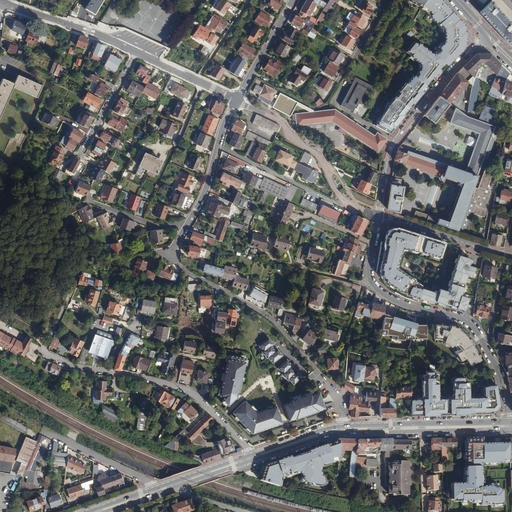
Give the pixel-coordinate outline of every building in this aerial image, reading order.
[(102,0),(90,0),(85,9),(94,14),(102,0)] [(171,49),(206,0),(110,0),(98,21),(103,23),(108,26),(124,27),(171,49)] [(228,7),(230,4),(224,0),(220,0),(215,9),(223,14),(225,11),(228,7)] [(277,9),(282,1),(280,0),(270,0),(268,3),(277,9)] [(309,0),(305,0),(299,11),(300,12),(305,15),(309,16),(316,4),(313,2),(309,0)] [(329,0),(325,6),(328,8),(328,9),(333,1),(337,3),(338,0),(329,0)] [(362,0),(358,8),(361,10),(368,15),(371,11),(370,10),(368,9),(370,6),(366,4),(367,2),(363,0),(362,0)] [(425,0),(422,7),(421,9),(424,12),(429,17),(445,34),(445,44),(437,53),(432,54),(419,43),(418,44),(415,42),(408,50),(412,54),(410,56),(414,59),(421,65),(421,69),(417,73),(419,75),(416,78),(425,86),(433,77),(434,78),(437,74),(440,70),(445,61),(448,65),(454,59),(453,58),(456,55),(457,56),(464,48),(464,42),(464,36),(464,32),(464,25),(462,23),(453,13),(445,5),(440,0),(425,0)] [(511,12),(500,0),(492,0),(480,12),(511,46),(511,12)] [(269,17),(271,14),(265,11),(261,8),(259,11),(260,11),(254,21),(260,24),(261,24),(265,27),(271,18),(269,17)] [(15,15),(8,14),(7,21),(14,22),(15,15)] [(220,19),(221,18),(214,14),(205,27),(211,31),(213,29),(218,32),(221,28),(223,29),(227,23),(220,19)] [(354,14),(349,21),(360,28),(362,25),(360,24),(363,19),(356,15),(354,14)] [(303,19),(295,15),(291,23),(299,27),(303,19)] [(309,21),(306,19),(304,23),(308,25),(305,31),(303,30),(300,33),(306,37),(307,35),(309,31),(312,28),(314,24),(309,21)] [(360,28),(349,21),(343,31),(355,38),(362,29),(360,28)] [(211,34),(212,32),(211,31),(205,27),(201,24),(199,27),(192,37),(196,40),(198,37),(203,41),(204,40),(206,41),(212,45),(217,38),(211,34)] [(259,36),(262,32),(255,27),(247,39),(253,42),(258,35),(259,36)] [(290,44),(297,31),(289,27),(282,39),(290,44)] [(18,44),(24,32),(16,29),(12,39),(13,39),(12,42),(18,44)] [(27,41),(32,43),(36,44),(37,41),(44,43),(46,37),(39,35),(40,34),(29,30),(25,40),(27,41)] [(88,38),(79,35),(76,46),(85,49),(88,38)] [(354,41),(345,35),(340,44),(349,49),(354,41)] [(105,47),(95,42),(90,52),(101,57),(105,47)] [(289,47),(280,42),(274,52),(283,58),(289,47)] [(239,57),(247,62),(254,50),(243,43),(238,51),(239,52),(237,56),(239,57)] [(14,55),(17,47),(11,44),(10,44),(7,52),(14,55)] [(199,52),(205,57),(210,50),(204,46),(199,52)] [(333,49),(327,60),(337,66),(344,55),(333,49)] [(121,59),(111,53),(110,54),(107,60),(103,66),(114,72),(121,59)] [(301,57),(296,53),(292,59),(298,62),(301,57)] [(448,83),(444,89),(448,92),(445,95),(451,100),(453,101),(467,82),(472,83),(477,69),(491,55),(490,54),(486,54),(482,54),(476,54),(457,72),(448,83)] [(494,58),(491,55),(477,69),(472,83),(468,111),(474,112),(479,82),(480,81),(488,85),(491,86),(501,64),(497,60),(494,58)] [(368,62),(373,65),(376,60),(368,56),(364,62),(367,64),(368,62)] [(247,70),(251,65),(247,62),(239,57),(232,67),(231,67),(228,71),(240,78),(243,75),(240,73),(244,68),(247,70)] [(281,66),(283,63),(277,60),(275,63),(269,59),(263,69),(267,71),(269,72),(268,74),(273,77),(280,66),(281,66)] [(218,80),(225,69),(217,63),(210,74),(218,80)] [(337,68),(329,63),(323,72),(332,77),(337,68)] [(496,98),(498,99),(504,83),(509,75),(510,73),(505,68),(501,64),(491,86),(489,92),(497,96),(496,98)] [(145,79),(143,82),(146,84),(147,82),(150,77),(145,74),(148,69),(140,65),(135,74),(145,79)] [(303,81),(306,76),(296,69),(288,81),(296,86),(300,79),(303,81)] [(98,76),(91,73),(88,78),(95,81),(98,87),(95,94),(102,98),(109,86),(97,80),(99,77),(98,76)] [(37,97),(42,85),(29,80),(18,75),(17,77),(14,84),(3,78),(0,84),(0,115),(13,87),(37,97)] [(504,83),(498,99),(511,104),(511,99),(511,85),(509,85),(510,82),(511,78),(511,76),(509,75),(504,83)] [(330,83),(332,81),(328,79),(327,81),(323,78),(320,76),(319,79),(321,81),(318,86),(326,91),(331,83),(330,83)] [(427,88),(425,86),(416,78),(413,76),(406,84),(405,83),(398,92),(400,93),(396,98),(395,97),(391,102),(375,127),(390,135),(393,130),(405,116),(413,106),(421,95),(427,88)] [(383,153),(380,150),(387,139),(376,132),(375,134),(354,120),(327,102),(317,109),(255,77),(247,91),(269,108),(275,109),(285,118),(293,129),(308,138),(324,145),(332,148),(380,172),(383,153)] [(346,94),(358,101),(363,103),(371,86),(366,83),(365,83),(360,80),(355,78),(354,78),(346,94)] [(142,91),(144,88),(132,81),(127,90),(139,97),(142,91)] [(147,82),(146,84),(144,88),(142,91),(156,99),(161,90),(147,82)] [(187,90),(174,83),(170,92),(183,98),(184,97),(187,99),(190,92),(187,90)] [(88,109),(94,112),(101,99),(87,92),(83,101),(90,105),(88,109)] [(358,101),(346,94),(340,105),(352,112),(358,101)] [(449,103),(439,96),(437,94),(397,145),(400,147),(408,149),(407,151),(465,172),(477,175),(483,156),(487,158),(500,162),(505,137),(506,134),(506,131),(494,126),(489,125),(477,121),(467,116),(455,108),(449,103)] [(127,102),(120,98),(113,110),(117,113),(118,112),(121,113),(122,111),(127,114),(130,109),(125,106),(127,102)] [(206,109),(210,111),(219,114),(224,104),(211,99),(206,109)] [(323,103),(319,99),(314,104),(317,107),(323,103)] [(172,115),(181,119),(186,106),(178,102),(172,115)] [(78,124),(87,128),(93,115),(86,111),(86,112),(83,110),(80,115),(82,117),(78,124)] [(40,122),(51,126),(55,117),(44,112),(40,122)] [(127,121),(113,113),(107,124),(121,132),(127,121)] [(264,118),(256,114),(252,123),(258,126),(259,124),(276,133),(280,126),(264,118)] [(217,119),(208,115),(202,130),(211,134),(217,119)] [(173,130),(175,131),(177,125),(163,119),(159,129),(163,131),(162,133),(170,137),(172,133),(173,130)] [(242,129),(244,125),(244,124),(236,120),(234,124),(233,126),(231,130),(239,134),(242,129)] [(76,129),(71,137),(71,138),(77,142),(78,143),(83,134),(76,129)] [(108,133),(103,131),(100,136),(104,137),(103,138),(104,139),(103,141),(106,143),(107,142),(116,147),(120,140),(114,137),(108,133)] [(268,149),(271,143),(247,131),(244,137),(252,141),(256,143),(268,149)] [(210,136),(199,132),(195,144),(196,144),(194,150),(201,153),(204,148),(205,148),(210,136)] [(243,137),(234,133),(228,145),(237,149),(243,137)] [(70,138),(69,139),(66,145),(72,149),(77,142),(71,138),(70,138)] [(253,148),(256,143),(252,141),(245,155),(249,156),(253,148)] [(100,154),(106,144),(102,142),(100,145),(96,143),(92,150),(96,152),(96,153),(97,154),(98,153),(100,154)] [(486,242),(500,162),(487,158),(483,156),(477,175),(465,172),(407,151),(408,149),(400,147),(397,145),(396,147),(394,152),(392,160),(385,209),(486,242)] [(56,146),(54,151),(63,155),(65,150),(56,146)] [(264,153),(253,148),(249,156),(249,157),(260,162),(264,153)] [(288,165),(293,168),(296,162),(291,159),(292,156),(279,150),(275,159),(288,166),(288,165)] [(63,155),(54,151),(48,163),(52,165),(53,162),(59,165),(64,155),(63,155)] [(311,155),(304,152),(299,163),(305,166),(311,155)] [(162,161),(145,153),(139,166),(156,174),(162,161)] [(196,171),(201,159),(191,154),(188,161),(190,162),(188,168),(196,171)] [(245,163),(228,155),(226,159),(222,168),(234,173),(238,165),(242,167),(245,163)] [(75,158),(70,167),(68,170),(73,173),(80,161),(75,158)] [(98,167),(105,172),(110,175),(116,164),(106,158),(103,162),(102,163),(100,162),(98,167)] [(511,160),(506,160),(503,174),(511,176),(511,160)] [(299,163),(296,162),(293,168),(292,170),(301,174),(300,176),(301,178),(305,179),(307,179),(307,181),(310,182),(312,181),(314,182),(316,178),(315,178),(317,173),(316,172),(305,166),(299,163)] [(89,178),(93,179),(100,182),(105,172),(98,167),(95,165),(94,168),(92,171),(91,171),(90,174),(90,175),(89,178)] [(54,176),(61,180),(64,173),(57,169),(54,176)] [(376,174),(368,169),(364,177),(358,173),(356,177),(361,179),(371,184),(371,185),(376,174)] [(185,192),(187,193),(187,192),(189,192),(190,190),(189,189),(188,188),(189,188),(188,187),(189,185),(190,183),(189,182),(190,180),(192,176),(183,172),(176,189),(185,192)] [(240,181),(236,179),(223,173),(219,180),(223,182),(221,185),(228,188),(229,185),(237,188),(240,181)] [(283,200),(288,189),(263,178),(262,180),(245,173),(241,181),(267,193),(282,200),(283,200)] [(371,184),(361,179),(356,189),(366,194),(371,184)] [(87,195),(88,192),(90,186),(78,182),(74,192),(80,194),(80,193),(83,194),(87,195)] [(296,187),(290,184),(288,189),(283,200),(289,203),(296,187)] [(111,202),(117,188),(116,188),(107,185),(104,193),(103,193),(102,192),(100,197),(101,198),(111,202)] [(187,193),(185,192),(176,189),(171,203),(183,208),(187,197),(190,198),(191,194),(187,193)] [(241,193),(231,189),(226,200),(236,205),(241,193)] [(510,201),(511,192),(507,191),(507,190),(503,189),(503,191),(501,191),(499,198),(496,198),(495,202),(499,202),(500,199),(510,201)] [(135,211),(140,197),(131,194),(128,202),(125,201),(124,206),(126,207),(126,208),(135,211)] [(317,206),(302,198),(299,205),(315,211),(317,206)] [(283,200),(282,200),(273,220),(284,225),(286,221),(287,222),(293,209),(291,208),(293,205),(289,203),(283,200)] [(211,203),(206,214),(217,218),(219,212),(224,214),(226,208),(211,203)] [(164,220),(168,207),(158,204),(154,216),(164,220)] [(84,206),(82,207),(78,209),(76,210),(82,223),(93,219),(89,212),(91,212),(91,211),(88,205),(85,206),(84,206)] [(318,212),(335,220),(339,213),(322,205),(318,212)] [(506,214),(496,212),(495,222),(504,225),(506,214)] [(96,217),(102,229),(103,229),(106,227),(110,226),(110,225),(112,224),(110,219),(108,219),(105,213),(104,214),(96,217)] [(350,223),(347,229),(360,235),(367,221),(354,215),(351,220),(354,221),(352,224),(350,223)] [(134,226),(135,222),(123,218),(119,226),(119,227),(129,231),(131,227),(132,225),(134,226)] [(214,239),(221,242),(228,222),(221,220),(215,236),(214,239)] [(162,238),(161,230),(149,232),(151,245),(161,244),(160,238),(162,238)] [(435,282),(425,279),(422,287),(399,271),(397,270),(401,254),(402,251),(428,254),(432,255),(441,258),(445,245),(396,230),(396,231),(395,232),(394,232),(393,233),(392,234),(391,234),(390,235),(389,236),(388,237),(386,237),(384,246),(386,247),(383,262),(381,262),(380,272),(381,273),(381,274),(382,274),(382,275),(382,276),(383,277),(383,278),(384,279),(384,280),(385,280),(384,281),(401,293),(401,291),(407,294),(407,295),(415,298),(415,297),(419,298),(427,301),(428,300),(435,302),(436,301),(444,304),(444,303),(448,304),(448,303),(452,304),(452,305),(455,306),(456,307),(456,308),(464,310),(468,297),(460,295),(467,275),(471,276),(474,267),(472,267),(472,268),(468,266),(468,265),(466,265),(467,262),(465,260),(462,260),(462,259),(458,257),(453,272),(449,288),(448,290),(442,288),(434,286),(435,282)] [(492,231),(490,245),(499,247),(501,236),(502,236),(503,233),(492,231)] [(212,244),(214,239),(204,235),(203,236),(192,232),(189,239),(193,241),(195,241),(194,244),(200,246),(202,240),(212,244)] [(266,237),(253,233),(250,245),(263,249),(266,237)] [(290,238),(277,235),(274,247),(287,251),(290,238)] [(358,240),(350,237),(348,241),(345,239),(342,248),(346,249),(353,252),(359,254),(361,246),(356,245),(358,240)] [(112,255),(122,253),(120,242),(110,244),(112,255)] [(199,247),(189,245),(187,248),(187,255),(197,257),(199,247)] [(316,260),(316,262),(321,264),(322,262),(324,252),(310,248),(308,258),(314,260),(316,260)] [(353,252),(346,249),(345,252),(342,261),(339,259),(336,267),(333,266),(331,273),(340,275),(344,262),(349,263),(353,252)] [(146,262),(137,258),(133,269),(142,273),(143,270),(144,267),(146,262)] [(223,269),(204,264),(203,265),(201,271),(212,274),(214,275),(220,277),(223,269)] [(173,273),(173,272),(167,270),(167,268),(167,267),(163,266),(158,276),(175,282),(178,275),(173,273)] [(236,269),(224,266),(223,269),(220,277),(233,281),(234,276),(236,269)] [(497,268),(484,266),(482,277),(489,278),(489,281),(490,282),(493,282),(494,282),(494,279),(497,268)] [(83,274),(79,273),(76,284),(79,285),(79,284),(84,285),(85,284),(98,285),(98,283),(89,280),(82,279),(83,274)] [(234,276),(233,281),(231,286),(246,291),(249,280),(234,276)] [(263,293),(253,288),(248,297),(258,302),(263,293)] [(308,303),(318,306),(322,291),(312,288),(308,303)] [(97,291),(89,289),(87,295),(85,295),(83,301),(87,303),(87,304),(89,305),(90,303),(93,304),(97,291)] [(200,306),(205,306),(210,305),(210,296),(199,296),(200,306)] [(281,316),(282,310),(282,309),(279,308),(282,299),(270,296),(267,306),(278,309),(277,315),(281,316)] [(345,299),(335,296),(331,308),(342,311),(345,299)] [(155,302),(141,299),(140,311),(153,313),(155,302)] [(123,306),(108,301),(104,311),(116,315),(117,312),(119,313),(120,310),(122,310),(123,306)] [(359,302),(354,317),(356,317),(356,318),(358,319),(360,315),(362,315),(365,303),(359,302)] [(365,303),(362,315),(369,317),(373,303),(373,302),(371,302),(370,305),(365,303)] [(176,304),(163,303),(162,313),(175,315),(176,304)] [(371,317),(383,320),(385,306),(373,303),(369,317),(371,317)] [(488,307),(477,305),(475,315),(486,317),(488,307)] [(511,318),(511,307),(502,306),(500,319),(511,321),(511,318)] [(234,326),(236,310),(227,309),(225,324),(234,326)] [(214,334),(223,335),(225,315),(217,314),(216,321),(218,321),(217,325),(217,328),(215,328),(214,334)] [(293,332),(297,333),(301,319),(297,318),(285,315),(283,323),(293,326),(292,332),(293,332)] [(304,326),(306,327),(298,337),(310,346),(318,336),(315,334),(316,332),(311,329),(314,325),(310,321),(309,322),(308,323),(307,324),(306,324),(306,325),(305,326),(304,326)] [(462,332),(457,329),(453,327),(446,324),(442,323),(442,325),(435,325),(434,339),(440,340),(444,341),(444,343),(448,346),(451,348),(454,345),(458,349),(454,352),(456,354),(456,353),(461,361),(464,360),(465,358),(470,366),(481,360),(479,357),(477,353),(470,341),(468,339),(467,337),(462,332)] [(402,347),(426,346),(426,332),(414,332),(391,324),(384,324),(381,345),(390,345),(390,348),(402,349),(402,347)] [(168,327),(156,326),(155,337),(153,337),(153,341),(165,343),(168,327)] [(337,329),(325,326),(323,331),(325,332),(323,338),(336,341),(338,335),(336,335),(337,329)] [(121,329),(116,327),(113,335),(118,337),(121,329)] [(0,345),(15,355),(16,354),(23,358),(29,347),(28,346),(29,345),(30,343),(31,341),(33,339),(28,336),(26,338),(25,340),(24,342),(23,343),(13,338),(13,339),(0,331),(0,345)] [(135,345),(138,338),(129,334),(123,344),(128,346),(129,343),(133,345),(135,345)] [(511,337),(511,336),(497,334),(495,343),(511,345),(511,342),(511,337)] [(112,341),(95,335),(89,352),(106,359),(112,341)] [(60,340),(53,337),(49,346),(56,349),(60,340)] [(83,343),(74,338),(67,351),(76,356),(83,343)] [(267,338),(258,345),(259,346),(258,346),(261,350),(262,350),(263,351),(262,351),(263,352),(262,353),(265,357),(266,356),(267,357),(268,357),(267,358),(271,362),(271,361),(272,362),(277,368),(278,369),(277,369),(281,373),(282,372),(282,373),(281,374),(282,375),(285,379),(286,378),(287,379),(288,378),(288,379),(288,380),(291,383),(292,383),(293,384),(301,375),(296,370),(294,367),(291,365),(286,360),(281,355),(275,347),(267,338)] [(194,343),(183,341),(181,350),(192,352),(194,343)] [(128,346),(123,344),(118,354),(113,369),(120,370),(124,355),(129,347),(132,348),(133,345),(129,343),(128,346)] [(208,356),(208,357),(212,358),(215,347),(203,344),(201,355),(205,355),(208,356)] [(316,357),(326,352),(323,348),(314,353),(316,357)] [(171,361),(173,361),(175,354),(167,352),(166,356),(165,356),(164,357),(157,355),(156,361),(163,363),(161,373),(168,375),(171,364),(171,361)] [(227,406),(228,406),(236,398),(236,399),(240,395),(238,393),(245,359),(227,355),(223,374),(224,374),(223,379),(220,391),(221,391),(220,393),(221,393),(220,396),(223,397),(223,401),(223,402),(227,406)] [(148,360),(135,356),(131,366),(137,369),(138,368),(145,370),(148,360)] [(336,358),(326,359),(327,369),(337,368),(336,358)] [(182,360),(180,372),(190,374),(192,361),(185,360),(182,360)] [(60,367),(48,361),(44,370),(56,375),(60,367)] [(364,367),(364,366),(355,365),(353,380),(362,381),(363,378),(364,367)] [(374,368),(364,367),(363,378),(373,379),(374,368)] [(196,378),(196,381),(205,383),(207,372),(198,370),(196,378)] [(421,398),(411,398),(410,414),(417,414),(422,414),(422,415),(431,415),(445,415),(446,415),(474,414),(492,413),(492,411),(494,411),(498,405),(495,385),(483,387),(483,398),(469,398),(469,382),(464,382),(463,377),(452,378),(452,399),(438,399),(438,375),(432,375),(433,371),(425,371),(425,375),(422,375),(421,398)] [(97,395),(96,400),(105,401),(105,396),(107,396),(107,391),(105,391),(106,389),(106,381),(98,381),(97,395)] [(147,384),(138,382),(138,390),(146,391),(147,384)] [(399,388),(395,388),(395,399),(399,399),(400,398),(411,398),(411,387),(399,387),(399,388)] [(152,398),(164,404),(168,396),(164,394),(165,392),(160,390),(159,392),(154,390),(150,397),(152,398)] [(375,403),(376,393),(366,391),(365,404),(360,404),(357,403),(356,410),(359,411),(368,412),(369,402),(375,403)] [(290,402),(283,405),(288,420),(291,419),(295,417),(296,419),(303,416),(304,415),(306,415),(310,413),(310,412),(313,411),(314,412),(317,411),(316,409),(320,408),(321,409),(324,408),(322,402),(320,397),(318,392),(311,395),(311,393),(303,396),(303,395),(295,399),(289,401),(290,402)] [(357,403),(360,404),(360,397),(350,395),(348,410),(351,410),(350,416),(358,417),(359,411),(356,410),(357,403)] [(168,396),(164,404),(175,410),(176,411),(184,403),(173,397),(172,398),(168,396)] [(385,397),(380,396),(379,407),(379,416),(388,416),(394,416),(394,408),(395,406),(395,399),(389,398),(388,408),(385,408),(385,397)] [(136,432),(144,433),(147,414),(149,399),(140,398),(136,432)] [(277,424),(281,423),(275,407),(267,410),(267,409),(256,414),(244,402),(233,413),(239,420),(252,434),(262,430),(263,430),(265,429),(266,428),(267,428),(273,426),(273,425),(277,423),(277,424)] [(184,403),(176,411),(177,412),(182,414),(183,413),(189,419),(196,412),(190,406),(188,406),(184,403)] [(98,415),(114,423),(119,413),(103,405),(98,415)] [(0,419),(24,434),(28,428),(0,412),(0,419)] [(213,419),(207,414),(186,435),(191,440),(198,434),(213,419)] [(44,440),(45,438),(39,434),(36,442),(26,467),(35,468),(46,443),(45,443),(46,441),(44,440)] [(191,440),(188,443),(212,446),(217,444),(220,454),(226,452),(228,451),(233,450),(228,437),(215,442),(206,442),(198,434),(191,440)] [(22,476),(26,467),(36,442),(26,437),(16,460),(21,463),(16,474),(22,476)] [(480,500),(480,505),(502,505),(502,490),(499,491),(499,488),(495,488),(495,487),(486,487),(481,487),(480,487),(480,464),(483,463),(489,463),(502,463),(502,461),(509,461),(509,438),(498,438),(494,438),(494,444),(482,444),(482,439),(466,439),(466,440),(466,447),(465,447),(465,448),(465,451),(465,453),(465,483),(462,483),(461,483),(460,483),(458,483),(450,484),(451,499),(461,499),(461,501),(476,501),(480,500)] [(348,440),(338,439),(338,441),(340,451),(340,454),(343,454),(344,451),(351,451),(348,477),(353,477),(354,465),(355,455),(355,451),(357,440),(348,440)] [(366,440),(357,440),(355,451),(355,455),(361,455),(361,450),(364,450),(365,450),(365,448),(368,448),(370,448),(370,452),(375,452),(375,454),(377,454),(379,454),(379,451),(379,439),(366,440)] [(391,439),(384,439),(384,451),(384,459),(388,459),(388,451),(392,451),(392,450),(417,450),(416,440),(391,440),(391,439)] [(440,440),(431,439),(431,450),(441,450),(440,440)] [(440,440),(441,450),(441,464),(448,464),(447,447),(455,447),(455,439),(440,440)] [(261,477),(260,480),(278,486),(280,477),(283,477),(283,478),(298,473),(302,475),(305,485),(309,486),(312,485),(313,486),(321,488),(324,487),(318,470),(317,469),(319,467),(322,465),(322,467),(334,462),(335,460),(339,460),(340,456),(340,454),(340,451),(338,441),(312,450),(308,451),(309,453),(306,454),(291,459),(290,457),(273,463),(265,465),(263,471),(262,475),(261,477)] [(67,456),(68,454),(56,452),(57,444),(53,442),(50,465),(66,467),(67,456)] [(15,449),(0,446),(0,459),(13,461),(15,449)] [(203,462),(204,464),(211,462),(220,458),(217,449),(201,455),(198,456),(194,454),(192,458),(195,460),(200,462),(203,462)] [(361,455),(355,455),(354,465),(362,466),(372,466),(376,467),(377,454),(375,454),(361,455)] [(85,465),(67,456),(66,467),(80,473),(81,472),(85,465)] [(13,461),(0,459),(0,470),(16,474),(21,463),(16,460),(13,461)] [(408,461),(395,462),(395,463),(393,463),(389,463),(389,471),(391,471),(391,473),(391,477),(391,480),(391,483),(391,487),(389,487),(389,494),(393,494),(396,494),(396,495),(402,495),(405,495),(409,495),(409,485),(409,483),(409,474),(409,471),(409,466),(408,464),(408,461)] [(34,471),(35,468),(26,467),(22,476),(26,476),(26,484),(39,485),(39,484),(42,484),(43,472),(34,471)] [(95,488),(98,495),(104,493),(103,489),(123,482),(122,480),(123,479),(121,474),(119,473),(108,477),(108,475),(105,476),(104,473),(97,476),(101,486),(95,488)] [(437,476),(428,476),(428,480),(427,480),(427,491),(438,491),(437,476)] [(92,485),(92,478),(81,482),(82,484),(67,490),(70,499),(84,494),(82,488),(84,488),(85,490),(90,488),(89,486),(92,485)] [(46,501),(45,509),(51,507),(51,508),(62,504),(58,494),(48,498),(48,499),(46,499),(46,501)] [(30,511),(40,507),(41,507),(40,504),(43,503),(40,497),(38,497),(36,498),(26,502),(30,511)] [(428,511),(435,511),(438,511),(439,502),(438,502),(438,499),(430,498),(430,501),(429,501),(428,511)] [(171,506),(173,511),(188,511),(194,510),(190,499),(171,506)]
